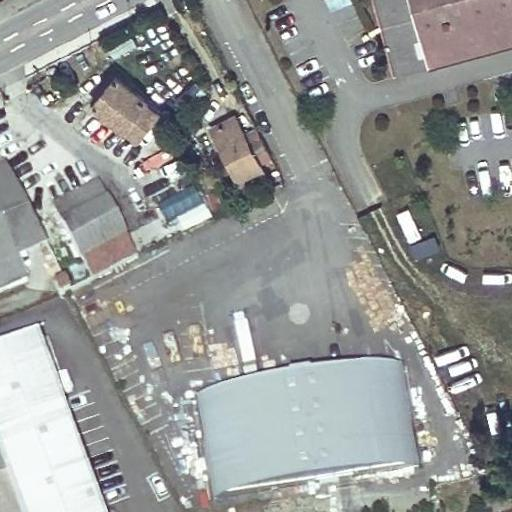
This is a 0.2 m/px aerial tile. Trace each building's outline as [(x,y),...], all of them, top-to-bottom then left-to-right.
[(349,0),(325,0),(329,11),(351,4),(349,0)] [(511,0),(375,0),(379,13),(396,73),(511,41),(511,0)] [(130,35),(107,46),(113,58),(136,46),(130,35)] [(107,117),(134,138),(157,111),(113,76),(88,108),(104,120),(107,117)] [(241,187),(262,176),(256,163),(268,157),(255,130),(242,137),(232,116),(210,128),(241,187)] [(46,246),(4,163),(0,165),(0,226),(14,260),(46,246)] [(78,258),(80,257),(89,274),(130,253),(121,235),(122,234),(94,180),(50,204),(78,258)] [(399,208),(409,238),(421,234),(411,204),(399,208)] [(0,226),(0,290),(23,280),(14,260),(0,226)] [(411,239),(416,254),(440,246),(435,232),(411,239)] [(58,296),(69,291),(63,280),(53,284),(58,296)] [(0,511),(99,511),(57,395),(70,390),(64,374),(51,379),(37,340),(0,352),(0,511)] [(193,401),(209,501),(417,467),(401,367),(193,401)]
